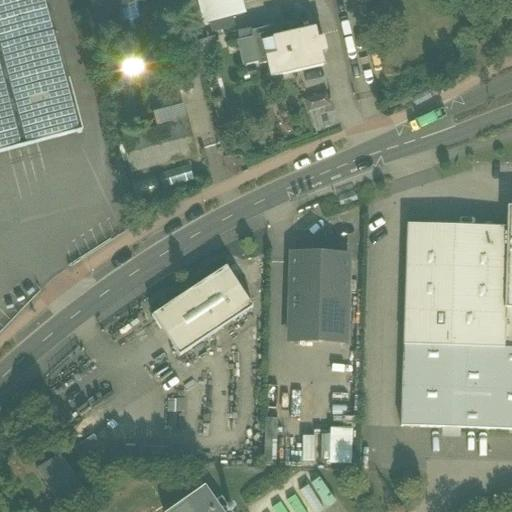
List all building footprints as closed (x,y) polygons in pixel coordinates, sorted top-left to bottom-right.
[(0,0),(0,149),(82,129),(48,0),(0,0)] [(141,20),(137,4),(153,0),(92,0),(98,20),(118,15),(121,24),(141,20)] [(235,0),(197,0),(203,25),(239,16),(235,0)] [(259,65),(267,63),(279,61),(274,42),(290,38),(287,26),(252,34),(253,39),(259,63),(259,65)] [(314,33),(290,38),(274,42),(279,61),(283,76),(322,67),(319,55),(325,53),(322,42),(316,43),(314,33)] [(244,67),(259,63),(253,39),(238,43),(244,67)] [(283,76),(279,61),(267,63),(271,78),(283,76)] [(306,111),(330,109),(329,95),(305,97),(306,111)] [(121,140),(130,175),(196,157),(187,122),(121,140)] [(403,347),(503,350),(504,311),(506,229),(407,226),(403,347)] [(289,343),(345,345),(348,257),(292,255),(289,343)] [(160,330),(179,358),(252,309),(226,269),(167,307),(151,317),(160,330)] [(511,350),(511,311),(504,311),(503,350),(511,350)] [(511,431),(511,350),(503,350),(403,347),(401,428),(511,431)] [(329,463),(352,463),(353,428),(330,427),(329,463)] [(74,450),(80,459),(100,446),(93,436),(74,450)] [(36,472),(58,507),(69,500),(66,496),(77,489),(80,493),(81,492),(59,457),(36,472)] [(169,511),(222,511),(205,487),(169,511)] [(66,496),(69,500),(80,493),(77,489),(66,496)] [(133,502),(132,505),(132,508),(133,510),(135,511),(138,511),(140,510),(142,508),(142,505),(140,503),(136,501),(133,502)]
